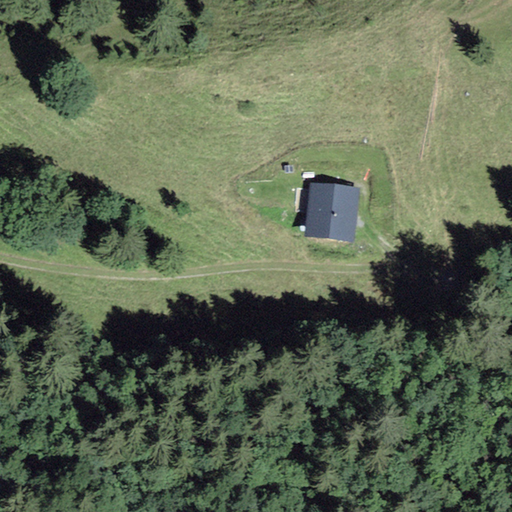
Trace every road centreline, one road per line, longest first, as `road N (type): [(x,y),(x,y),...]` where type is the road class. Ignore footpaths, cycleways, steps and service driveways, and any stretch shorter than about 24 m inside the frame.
road 1 (track): [(448,278),(397,268),(268,266),(134,276),(0,255)]
road 2 (track): [(0,446),(70,471),(247,490),(332,511)]
